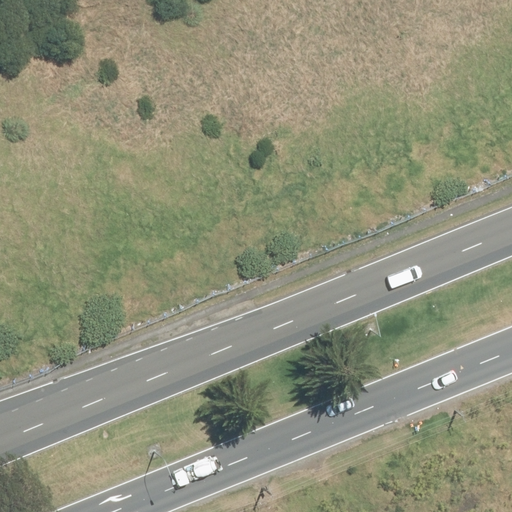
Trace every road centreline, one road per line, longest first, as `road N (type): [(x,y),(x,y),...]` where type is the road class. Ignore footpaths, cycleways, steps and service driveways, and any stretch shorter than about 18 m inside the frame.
road 1 (primary): [(0,429),(511,222)]
road 2 (primary): [(511,342),(83,511)]
